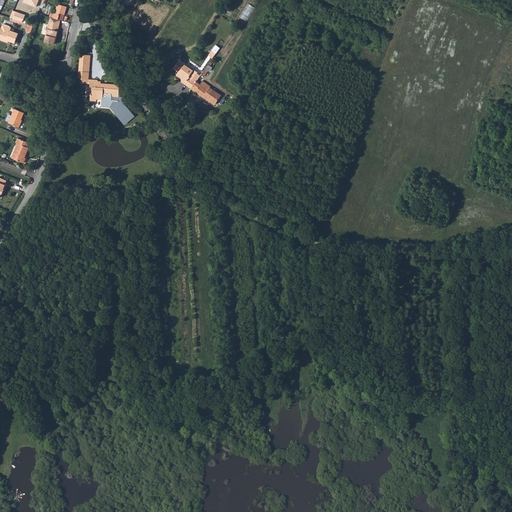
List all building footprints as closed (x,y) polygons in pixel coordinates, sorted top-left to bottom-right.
[(121,0),(119,6),(129,11),(133,0),(121,0)] [(129,11),(135,14),(141,0),(133,0),(129,11)] [(247,3),(240,17),(247,21),(255,7),(247,3)] [(54,18),(58,19),(60,14),(64,15),(66,7),(58,4),(54,18)] [(10,17),(14,19),(23,22),(26,15),(13,10),(10,17)] [(44,42),(54,45),(59,28),(60,24),(50,21),(44,42)] [(0,40),(7,42),(7,40),(9,41),(16,43),(19,34),(10,31),(11,28),(3,25),(0,33),(0,40)] [(52,51),(53,46),(43,43),(42,49),(52,51)] [(76,78),(80,78),(85,79),(86,63),(88,62),(88,58),(78,58),(76,78)] [(173,69),(178,73),(174,70),(174,68),(177,63),(179,63),(183,65),(178,62),(173,69)] [(192,71),(183,65),(179,63),(177,63),(174,68),(174,70),(178,73),(181,75),(182,78),(181,79),(180,80),(181,82),(191,90),(196,83),(200,77),(196,74),(197,73),(193,70),(192,71)] [(201,75),(204,77),(207,71),(209,72),(212,68),(208,65),(201,75)] [(88,83),(88,87),(86,87),(85,95),(88,96),(88,101),(94,101),(94,100),(100,100),(100,106),(108,106),(123,125),(133,118),(123,106),(126,104),(122,99),(116,98),(117,86),(96,84),(96,80),(89,79),(88,83)] [(191,90),(202,97),(207,90),(201,86),(196,83),(191,90)] [(202,97),(203,98),(204,96),(216,104),(222,96),(210,88),(211,87),(209,86),(207,90),(202,97)] [(8,122),(18,127),(20,122),(19,121),(23,112),(14,108),(8,122)] [(13,152),(15,153),(13,158),(23,162),(25,158),(23,157),(27,148),(27,147),(29,143),(17,138),(15,142),(17,143),(13,152)]
